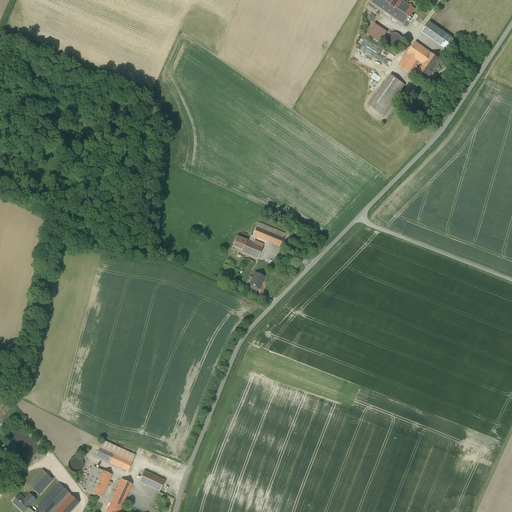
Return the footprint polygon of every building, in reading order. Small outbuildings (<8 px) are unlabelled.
[(400,0),(373,0),(372,2),(403,25),(414,10),(400,0)] [(407,22),(401,30),(408,35),(414,27),(407,22)] [(454,40),(428,23),(421,33),(447,50),(454,40)] [(374,24),(368,33),(380,42),(386,32),(374,24)] [(401,44),(402,41),(401,38),(399,36),(397,34),(394,33),(391,34),(389,36),(387,38),(386,41),(387,44),(389,47),(391,48),(394,49),(397,48),(400,46),(401,44)] [(392,60),(395,54),(364,39),(361,45),(392,60)] [(440,61),(415,43),(398,66),(408,73),(416,60),(422,64),(415,74),(426,81),(429,77),(429,78),(430,76),(440,61)] [(390,75),(369,106),(383,116),(405,85),(390,75)] [(285,234),(258,223),(253,236),(252,236),(255,237),(279,247),(285,234)] [(254,244),(253,243),(255,237),(252,236),(253,236),(251,235),(248,241),(237,237),(232,247),(241,251),(241,253),(257,259),(263,244),(255,241),(254,244)] [(255,273),(250,285),(251,285),(249,288),(250,289),(256,292),(257,291),(258,288),(258,289),(260,285),(261,284),(262,282),(262,281),(263,277),(255,273)] [(135,456),(103,441),(100,447),(132,462),(135,456)] [(132,462),(100,447),(96,456),(128,471),(132,462)] [(83,468),(83,465),(83,462),(81,459),(79,458),(76,457),(73,458),(70,459),(68,462),(68,465),(68,468),(70,470),(73,472),(76,473),(79,472),(81,470),(83,468)] [(94,467),(83,489),(92,493),(102,470),(94,467)] [(42,470),(28,485),(39,495),(53,480),(42,470)] [(102,470),(92,493),(101,497),(111,475),(102,470)] [(164,480),(143,471),(138,482),(159,491),(164,480)] [(121,479),(111,501),(121,506),(132,484),(121,479)] [(58,484),(37,506),(39,508),(43,511),(53,511),(70,494),(58,484)] [(24,500),(19,495),(15,499),(17,500),(14,503),(23,511),(24,511),(28,508),(30,505),(35,500),(29,494),(24,500)] [(70,494),(53,511),(70,511),(79,503),(70,494)] [(118,511),(121,506),(111,501),(105,511),(118,511)]
